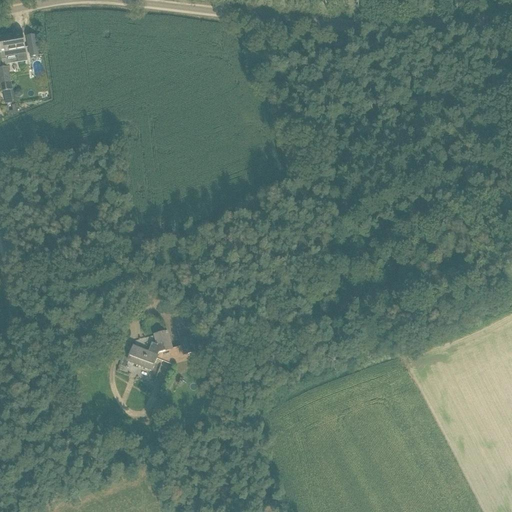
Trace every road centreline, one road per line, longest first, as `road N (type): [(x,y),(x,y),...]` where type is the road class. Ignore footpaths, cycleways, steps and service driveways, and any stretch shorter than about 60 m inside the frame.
road 1 (unclassified): [(246,15),(422,26),(511,15)]
road 2 (residential): [(0,390),(16,293),(0,226)]
